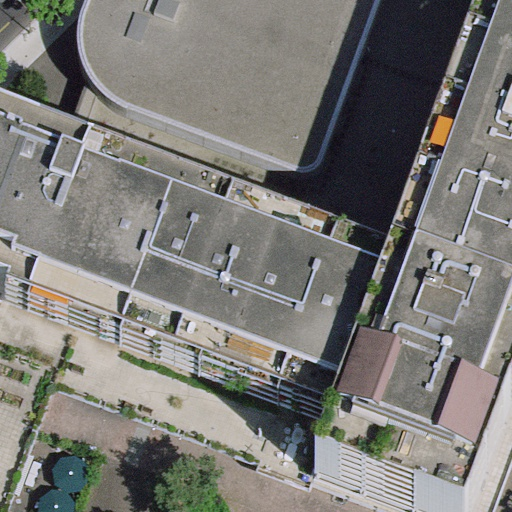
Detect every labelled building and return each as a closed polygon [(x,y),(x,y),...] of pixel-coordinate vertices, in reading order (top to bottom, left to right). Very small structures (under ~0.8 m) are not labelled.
[(496,0),(390,0),(322,176),(315,184),(300,184),(119,119),(92,89),(63,158),(394,280),(447,135),(496,0)] [(322,176),(390,0),(101,0),(100,1),(86,23),(80,66),(92,89),(119,119),(300,184),(315,184),(322,176)] [(511,0),(496,0),(447,135),(511,159),(511,0)] [(0,308),(4,310),(335,439),(394,280),(63,158),(0,134),(0,308)] [(511,159),(447,135),(394,280),(511,324),(511,159)] [(478,511),(511,420),(511,324),(394,280),(335,439),(317,486),(383,511),(478,511)] [(0,319),(0,369),(50,389),(317,486),(335,439),(4,310),(0,319)] [(0,511),(4,511),(34,432),(50,389),(0,369),(0,511)]
